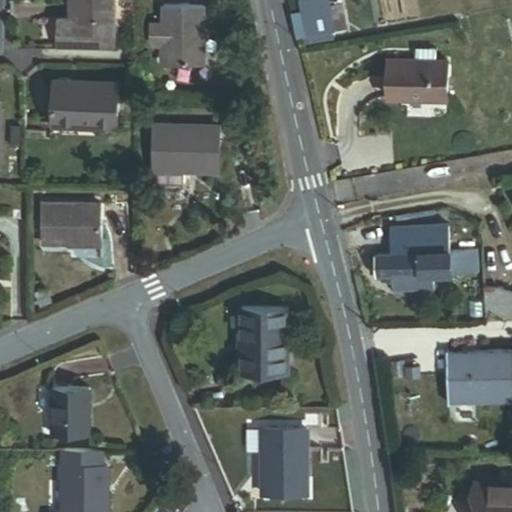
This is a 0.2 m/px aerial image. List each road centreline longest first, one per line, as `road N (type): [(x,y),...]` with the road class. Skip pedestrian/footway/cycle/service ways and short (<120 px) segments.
road 1 (residential): [(314,220),(374,511)]
road 2 (unclassified): [(262,0),(314,220)]
road 3 (residential): [(125,303),(207,511)]
road 4 (residential): [(125,303),(314,220)]
road 5 (residential): [(0,354),(125,303)]
